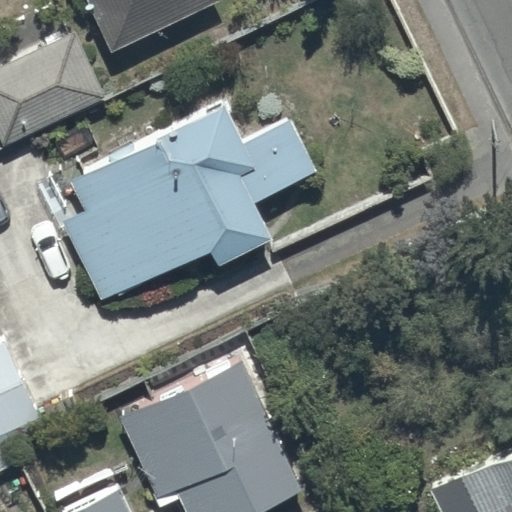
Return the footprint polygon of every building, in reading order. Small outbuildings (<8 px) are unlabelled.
[(93,0),(112,40),(197,0),(93,0)] [(0,58),(0,129),(4,138),(107,88),(75,22),(0,58)] [(61,213),(101,292),(211,236),(220,254),(276,226),(258,191),(319,160),(292,107),(246,131),(227,93),(135,139),(132,135),(110,146),(112,151),(70,172),(85,202),(61,213)] [(35,401),(4,333),(0,334),(0,438),(79,403),(71,385),(35,401)] [(118,407),(160,499),(181,490),(190,511),(237,511),(302,483),(244,351),(230,357),(229,353),(205,364),(207,368),(118,407)] [(511,511),(511,441),(428,481),(442,511),(511,511)] [(49,511),(136,511),(121,479),(49,511)]
